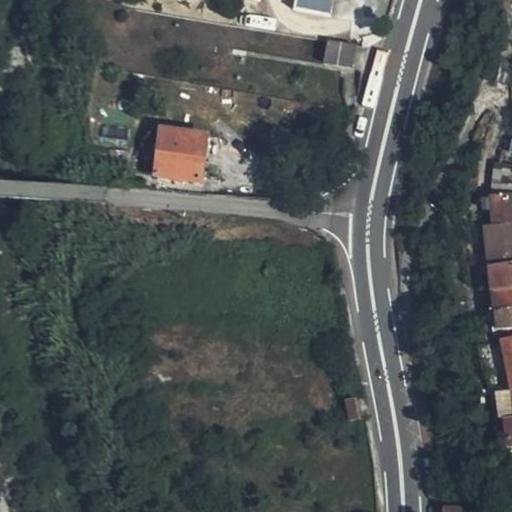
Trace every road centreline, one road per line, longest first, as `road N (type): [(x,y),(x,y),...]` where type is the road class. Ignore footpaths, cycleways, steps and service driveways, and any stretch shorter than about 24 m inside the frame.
road 1 (residential): [(0,197),(188,200),(369,220)]
road 2 (tertiary): [(369,220),(402,511)]
road 3 (tertiary): [(421,0),(369,220)]
